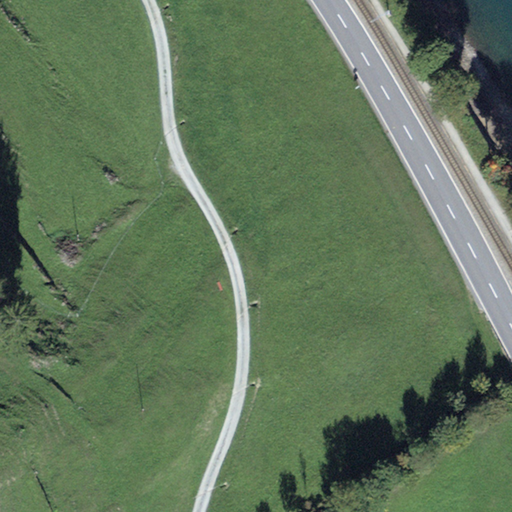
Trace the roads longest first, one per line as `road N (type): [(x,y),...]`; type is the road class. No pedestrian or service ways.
road 1 (track): [(201,511),(243,382),(244,303),(223,234),(172,135),(150,0)]
road 2 (primary): [(511,323),(330,0)]
